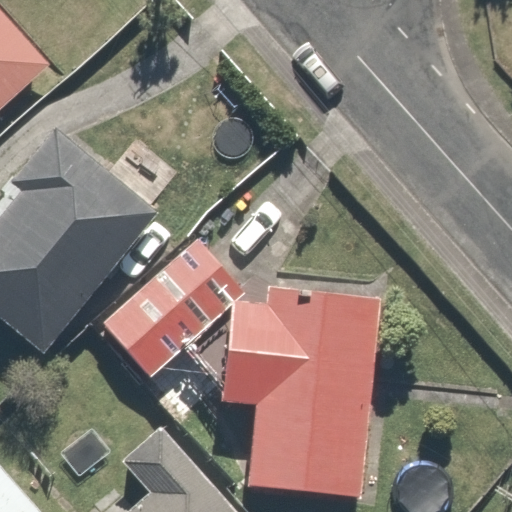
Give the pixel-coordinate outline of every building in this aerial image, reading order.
[(0,124),(60,73),(0,10),(0,124)] [(164,212),(58,126),(13,181),(32,191),(0,225),(0,321),(42,357),(164,212)] [(214,316),(172,267),(91,338),(133,386),(214,316)] [(361,508),(382,304),(270,288),(265,307),(235,303),(225,408),(257,410),(247,490),(361,508)] [(230,511),(166,433),(121,461),(153,493),(130,511),(230,511)] [(0,511),(43,511),(0,455),(0,511)]
